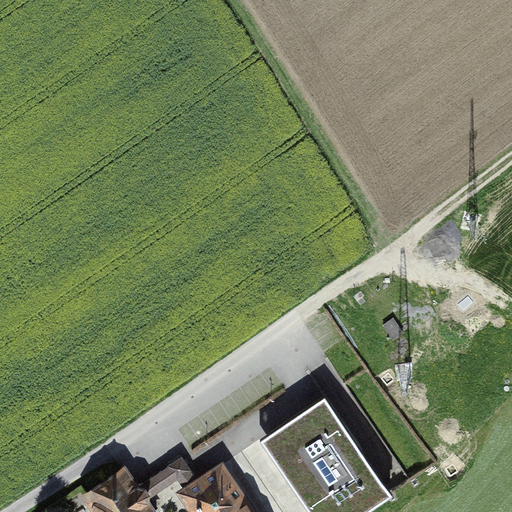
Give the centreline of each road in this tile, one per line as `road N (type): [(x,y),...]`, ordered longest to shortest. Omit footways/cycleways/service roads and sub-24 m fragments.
road 1 (track): [(386,257),(511,158)]
road 2 (track): [(511,311),(468,284),(386,257)]
